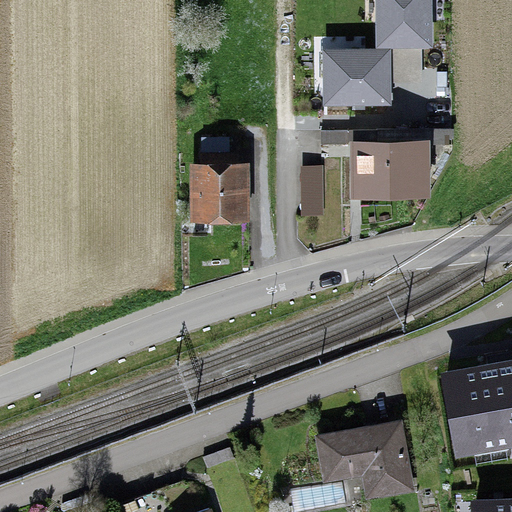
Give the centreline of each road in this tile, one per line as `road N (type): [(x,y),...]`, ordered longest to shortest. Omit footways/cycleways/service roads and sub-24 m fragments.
road 1 (residential): [(511,301),(462,331),(0,506)]
road 2 (residential): [(511,247),(406,255),(298,281),(169,321),(0,390)]
